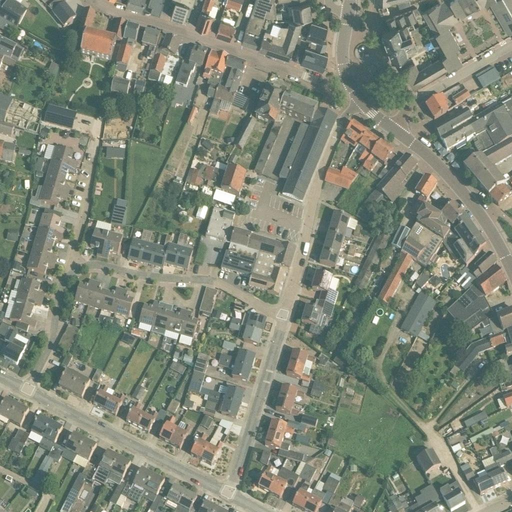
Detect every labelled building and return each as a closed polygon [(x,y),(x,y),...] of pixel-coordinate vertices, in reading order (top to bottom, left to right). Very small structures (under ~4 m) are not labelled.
[(15,4),(16,4),(13,2),(10,0),(9,0),(5,7),(0,3),(0,29),(11,35),(15,28),(17,29),(26,11),(15,4)] [(62,0),(57,0),(48,8),(53,13),(54,11),(64,3),(62,0)] [(117,0),(127,3),(126,4),(142,9),(142,8),(144,0),(117,0)] [(144,0),(142,8),(144,9),(145,7),(159,12),(161,8),(162,9),(164,2),(162,2),(162,0),(144,0)] [(172,0),(172,1),(176,2),(171,17),(185,22),(190,7),(193,8),(195,0),(172,0)] [(208,15),(212,0),(205,0),(196,28),(207,31),(212,16),(208,15)] [(277,19),(276,13),(273,0),(255,0),(241,42),(266,51),(277,19)] [(430,38),(436,48),(454,38),(448,27),(453,24),(452,21),(481,5),(477,0),(481,0),(485,6),(490,3),(495,0),(439,0),(441,3),(423,13),(435,35),(430,38)] [(511,0),(495,0),(490,3),(496,13),(511,4),(511,0)] [(76,17),(64,3),(54,11),(66,26),(76,17)] [(310,3),(288,6),(289,14),(293,14),(294,20),(312,18),(310,3)] [(381,6),(382,7),(379,8),(381,15),(384,14),(389,13),(386,4),(381,6)] [(502,24),(511,18),(511,4),(496,13),(502,24)] [(392,59),(408,53),(417,48),(410,29),(415,28),(413,21),(417,20),(413,9),(385,19),(389,29),(382,32),(392,59)] [(95,14),(86,11),(79,32),(86,34),(81,54),(111,62),(116,42),(122,43),(127,25),(117,22),(111,40),(88,34),(95,14)] [(235,26),(223,22),(225,14),(222,13),(215,34),(230,39),(235,26)] [(511,18),(502,24),(508,34),(511,31),(511,18)] [(304,31),(303,31),(306,22),(283,20),(277,19),(266,51),(294,60),(296,52),(298,48),(301,39),(302,35),(304,31)] [(303,31),(304,31),(302,35),(306,37),(312,39),(311,42),(316,44),(318,40),(323,41),(328,27),(311,22),(311,23),(306,22),(303,31)] [(134,45),(135,45),(140,30),(128,27),(116,69),(126,72),(134,45)] [(161,36),(146,32),(142,46),(153,49),(151,55),(149,54),(147,60),(153,61),(161,36)] [(166,60),(168,60),(170,55),(175,57),(180,44),(167,39),(162,37),(154,63),(151,73),(149,80),(158,83),(166,60)] [(454,38),(436,48),(441,58),(444,57),(455,51),(460,48),(454,38)] [(0,57),(3,58),(11,61),(17,47),(0,39),(0,57)] [(294,60),(294,59),(300,61),(300,62),(323,70),(328,54),(323,52),(327,43),(323,42),(323,41),(318,40),(316,44),(311,42),(310,47),(306,46),(303,54),(296,52),(294,60)] [(208,53),(200,50),(199,53),(194,51),(188,68),(187,72),(191,73),(192,74),(195,66),(202,69),(208,53)] [(455,51),(444,57),(450,68),(452,71),(463,65),(455,51)] [(229,60),(229,59),(211,54),(203,79),(210,81),(212,74),(213,75),(210,87),(211,87),(207,98),(214,100),(229,60)] [(444,57),(441,58),(426,67),(432,78),(450,68),(444,57)] [(246,66),(229,60),(214,100),(215,100),(210,114),(218,116),(222,103),(232,107),(236,96),(246,66)] [(432,78),(426,67),(419,71),(415,64),(404,70),(414,88),(432,78)] [(186,88),(191,73),(187,72),(188,68),(182,66),(175,84),(186,88)] [(483,90),(501,80),(498,76),(494,69),(492,67),(475,77),(476,79),(483,90)] [(503,86),(511,81),(511,74),(500,81),(503,86)] [(130,84),(117,81),(114,92),(127,95),(130,84)] [(146,85),(134,82),(131,92),(144,95),(146,85)] [(256,118),(274,126),(276,127),(276,125),(281,127),(281,126),(284,118),(284,117),(281,116),(283,114),(286,115),(292,101),(286,98),(287,96),(282,94),(282,95),(268,90),(256,118)] [(470,98),(466,91),(452,100),(457,107),(470,98)] [(13,100),(0,94),(0,121),(5,123),(13,100)] [(248,99),(243,110),(252,115),(260,100),(250,95),(248,99)] [(448,105),(442,97),(426,107),(434,121),(448,112),(446,107),(448,105)] [(511,118),(511,99),(501,106),(496,108),(483,116),(473,122),(440,141),(447,152),(466,141),(467,143),(471,140),(472,141),(486,133),(490,131),(504,123),(507,121),(511,118)] [(317,111),(292,101),(286,115),(308,124),(311,126),(317,111)] [(80,118),(49,110),(46,122),(77,130),(80,118)] [(192,127),(197,112),(192,110),(193,110),(188,126),(192,127)] [(302,204),(337,119),(317,111),(311,126),(308,124),(300,142),(304,144),(283,196),(302,204)] [(440,141),(473,122),(473,121),(467,113),(466,111),(452,119),(434,130),(440,141)] [(511,118),(507,121),(504,123),(490,131),(486,133),(472,141),(482,157),(498,148),(499,149),(511,141),(511,118)] [(256,124),(249,120),(234,147),(241,151),(256,124)] [(14,129),(0,124),(0,134),(11,138),(14,129)] [(366,134),(353,124),(342,139),(356,149),(358,147),(366,134)] [(282,127),(281,126),(281,127),(276,125),(276,127),(274,126),(255,173),(262,176),(282,127)] [(51,132),(45,128),(45,127),(41,126),(40,135),(46,139),(51,132)] [(359,175),(363,169),(380,144),(366,134),(358,147),(366,152),(359,161),(363,164),(357,173),(356,173),(359,175)] [(205,142),(202,146),(207,149),(211,144),(207,141),(205,142)] [(511,141),(499,149),(498,148),(482,157),(464,168),(489,197),(489,196),(510,182),(507,177),(501,182),(490,169),(511,156),(511,141)] [(16,147),(4,145),(4,144),(0,143),(0,161),(1,162),(1,161),(12,164),(16,147)] [(378,162),(384,166),(394,153),(380,144),(363,169),(359,175),(366,180),(370,174),(375,167),(378,162)] [(257,154),(245,148),(242,157),(254,162),(257,154)] [(76,170),(78,164),(71,162),(73,154),(56,149),(55,150),(52,149),(50,155),(54,156),(52,162),(76,170)] [(235,166),(238,159),(233,156),(229,163),(235,166)] [(383,183),(364,206),(363,207),(371,214),(378,205),(384,197),(385,198),(393,204),(404,191),(399,186),(417,166),(406,156),(391,174),(383,183)] [(65,181),(68,173),(74,175),(76,170),(52,162),(48,176),(65,181)] [(206,168),(201,164),(198,168),(203,172),(206,168)] [(208,168),(205,174),(205,175),(243,187),(246,176),(228,170),(227,174),(208,168)] [(357,176),(343,168),(341,175),(337,174),(333,185),(348,190),(357,176)] [(202,181),(203,181),(216,185),(215,189),(221,192),(239,198),(243,187),(205,175),(205,174),(190,169),(182,194),(197,199),(202,181)] [(329,170),(325,182),(333,185),(337,174),(329,170)] [(377,178),(383,183),(391,174),(384,170),(377,178)] [(48,176),(44,189),(68,196),(70,191),(63,189),(65,181),(48,176)] [(182,180),(177,178),(176,181),(175,180),(172,186),(181,190),(183,184),(181,183),(182,180)] [(427,202),(436,187),(437,185),(425,178),(414,195),(424,201),(422,204),(419,202),(416,207),(417,207),(412,215),(415,217),(414,218),(417,220),(423,208),(427,202)] [(511,180),(510,182),(489,196),(489,197),(498,207),(510,197),(509,196),(511,193),(511,180)] [(44,189),(39,188),(35,199),(31,198),(29,206),(38,208),(39,203),(57,208),(60,200),(67,202),(68,196),(44,189)] [(446,238),(448,241),(454,237),(449,231),(452,229),(465,217),(454,205),(441,215),(442,216),(440,218),(424,208),(427,202),(423,208),(417,220),(418,221),(413,230),(407,243),(404,251),(396,266),(377,303),(388,308),(412,261),(416,263),(425,269),(430,263),(434,256),(446,238)] [(115,208),(112,226),(125,229),(127,210),(115,208)] [(235,216),(214,209),(205,238),(230,245),(234,232),(231,231),(235,216)] [(382,220),(361,209),(356,218),(377,229),(382,220)] [(45,211),(44,216),(43,216),(39,230),(63,237),(65,231),(58,229),(61,221),(60,221),(62,216),(45,211)] [(334,215),(331,225),(347,229),(355,232),(361,233),(362,230),(356,228),(358,224),(350,220),(334,215)] [(454,237),(448,241),(453,249),(466,269),(474,261),(485,247),(465,217),(452,229),(449,231),(454,237)] [(329,235),(344,239),(347,229),(331,225),(331,224),(331,225),(329,235)] [(400,228),(391,247),(403,252),(410,233),(400,228)] [(35,243),(53,248),(55,241),(62,243),(63,237),(39,230),(35,243)] [(19,233),(9,231),(7,241),(18,243),(19,233)] [(95,231),(90,248),(98,250),(97,257),(102,259),(109,234),(95,231)] [(148,234),(143,232),(141,243),(133,241),(128,260),(139,264),(148,234)] [(263,240),(235,232),(234,232),(230,245),(231,246),(228,254),(256,262),(258,255),(263,240)] [(392,239),(381,233),(365,266),(354,288),(364,293),(392,239)] [(123,238),(109,234),(102,259),(108,260),(110,254),(118,256),(123,238)] [(148,234),(139,264),(151,267),(157,248),(149,246),(152,235),(148,234)] [(170,245),(164,265),(176,268),(184,237),(180,236),(177,235),(175,241),(179,242),(177,247),(170,245)] [(325,244),(341,249),(344,239),(329,235),(326,244),(325,244)] [(157,248),(151,267),(163,270),(164,265),(170,245),(171,238),(167,237),(164,250),(157,248)] [(184,237),(176,268),(188,271),(193,252),(185,250),(188,238),(184,237)] [(258,255),(256,262),(249,287),(268,293),(267,294),(279,297),(286,274),(285,274),(286,270),(289,271),(296,249),(282,245),(282,246),(263,240),(258,255)] [(53,248),(35,243),(31,257),(56,264),(57,258),(50,256),(53,248)] [(323,254),(338,259),(341,249),(325,244),(325,245),(326,245),(323,254)] [(338,259),(323,254),(320,264),(335,269),(338,259)] [(497,264),(489,255),(469,274),(466,269),(454,281),(466,292),(472,286),(497,264)] [(196,256),(194,264),(201,266),(203,258),(196,256)] [(439,260),(434,256),(430,263),(435,266),(439,260)] [(31,257),(27,270),(45,275),(47,267),(54,269),(56,264),(31,257)] [(13,271),(19,272),(22,273),(23,269),(20,268),(21,264),(15,263),(13,271)] [(511,312),(497,319),(496,317),(494,317),(484,299),(485,298),(506,283),(496,268),(470,290),(470,291),(447,313),(466,336),(482,324),(485,329),(489,327),(494,337),(511,329),(511,312)] [(319,303),(334,307),(338,294),(335,294),(339,282),(317,275),(312,290),(322,293),(319,303)] [(416,285),(422,290),(430,281),(424,276),(416,285)] [(38,294),(40,286),(23,281),(19,295),(43,302),(44,296),(38,294)] [(95,283),(90,281),(88,288),(80,286),(75,303),(89,307),(95,283)] [(99,291),(101,285),(95,283),(89,307),(102,311),(107,294),(99,291)] [(115,315),(122,291),(117,289),(115,296),(107,294),(102,311),(115,315)] [(218,292),(206,289),(205,295),(216,298),(218,292)] [(128,292),(122,291),(115,315),(129,319),(134,302),(126,299),(128,292)] [(417,340),(436,304),(422,292),(401,331),(417,340)] [(34,306),(41,307),(43,302),(19,295),(12,293),(8,306),(15,308),(32,313),(34,306)] [(216,298),(205,295),(203,301),(214,304),(216,298)] [(214,304),(203,301),(201,306),(213,310),(214,304)] [(160,304),(154,303),(152,309),(144,307),(139,325),(153,329),(160,304)] [(334,307),(319,303),(316,312),(307,309),(302,324),(311,327),(309,334),(321,337),(324,326),(322,325),(324,317),(330,319),(334,307)] [(167,333),(171,315),(164,313),(166,306),(160,304),(153,329),(167,333)] [(213,310),(201,306),(199,312),(211,316),(213,310)] [(236,306),(234,312),(244,315),(246,309),(236,306)] [(15,308),(14,311),(11,321),(11,322),(35,329),(36,323),(30,321),(32,313),(15,308)] [(187,312),(181,311),(179,317),(171,315),(167,333),(180,337),(187,312)] [(198,323),(190,321),(192,314),(187,312),(180,337),(193,341),(198,323)] [(214,312),(212,319),(219,321),(221,314),(214,312)] [(113,320),(105,317),(103,323),(112,326),(113,320)] [(249,325),(233,320),(232,325),(262,334),(265,322),(266,322),(251,317),(251,318),(249,325)] [(9,328),(2,324),(0,327),(0,336),(4,339),(9,328)] [(262,334),(232,325),(230,331),(245,335),(243,342),(258,347),(258,346),(262,334)] [(66,332),(77,337),(80,332),(69,326),(66,332)] [(479,356),(478,355),(493,349),(504,345),(502,340),(508,337),(511,349),(504,351),(506,357),(511,355),(511,329),(494,337),(489,340),(489,339),(471,346),(454,368),(450,374),(455,378),(460,371),(463,374),(479,356)] [(15,341),(17,335),(10,332),(5,342),(12,345),(4,359),(17,366),(23,354),(23,353),(26,347),(15,341)] [(58,348),(69,353),(74,343),(77,337),(66,332),(64,337),(58,348)] [(347,332),(337,351),(344,355),(355,336),(347,332)] [(429,339),(420,334),(418,338),(427,343),(429,339)] [(236,347),(224,343),(222,350),(234,353),(236,347)] [(290,365),(305,369),(307,362),(315,364),(316,360),(293,353),(290,365)] [(254,359),(255,359),(255,358),(240,354),(236,367),(251,371),(254,359)] [(193,373),(194,373),(205,377),(208,364),(206,364),(208,358),(199,355),(193,373)] [(73,359),(67,356),(62,366),(68,369),(73,359)] [(329,361),(321,356),(317,361),(320,362),(318,366),(324,368),(329,361)] [(193,358),(187,357),(185,363),(191,365),(193,358)] [(334,362),(343,369),(347,364),(338,357),(334,362)] [(251,371),(236,367),(230,365),(221,362),(219,367),(228,370),(234,372),(232,379),(247,383),(251,371)] [(506,362),(492,365),(495,376),(509,372),(506,362)] [(175,372),(176,373),(179,366),(179,365),(174,363),(170,370),(171,370),(175,372)] [(305,369),(290,365),(286,377),(309,383),(310,379),(302,377),(305,369)] [(511,381),(511,366),(509,368),(511,375),(497,381),(499,387),(511,381)] [(103,374),(98,371),(92,381),(98,384),(103,374)] [(70,394),(79,378),(67,372),(59,388),(70,394)] [(188,392),(199,395),(205,377),(194,373),(188,392)] [(90,384),(79,378),(70,394),(82,400),(90,384)] [(511,381),(499,387),(501,392),(507,390),(507,391),(511,388),(511,381)] [(312,390),(322,393),(324,394),(326,388),(324,387),(324,386),(315,383),(312,390)] [(105,411),(111,399),(105,396),(108,389),(103,387),(94,406),(105,411)] [(145,391),(139,387),(132,398),(139,402),(145,391)] [(279,400),(294,404),(296,397),(304,399),(305,395),(283,388),(279,400)] [(220,401),(225,403),(240,407),(243,395),(244,395),(229,390),(227,397),(210,392),(210,393),(209,398),(220,401)] [(311,396),(321,400),(322,393),(312,390),(311,396)] [(126,398),(120,396),(117,402),(111,399),(105,411),(116,417),(126,398)] [(511,396),(503,400),(507,410),(511,407),(511,396)] [(220,401),(209,398),(208,402),(207,403),(218,406),(220,401)] [(276,412),(297,418),(298,418),(300,414),(292,412),(294,404),(279,400),(276,412)] [(0,418),(9,423),(9,422),(17,407),(6,401),(2,408),(0,407),(0,418)] [(192,401),(185,404),(188,410),(195,408),(192,401)] [(180,406),(172,402),(167,412),(174,416),(180,406)] [(240,407),(225,403),(224,408),(222,415),(236,420),(236,419),(240,407)] [(144,416),(138,413),(141,407),(136,404),(127,423),(138,428),(144,416)] [(9,422),(9,423),(21,429),(21,428),(29,413),(17,407),(9,422)] [(203,415),(206,416),(214,418),(215,413),(205,410),(203,415)] [(144,416),(138,428),(149,434),(159,416),(153,413),(150,419),(144,416)] [(32,434),(31,434),(43,440),(51,424),(40,418),(32,434)] [(171,428),(175,421),(171,418),(159,440),(170,445),(178,431),(171,428)] [(213,421),(212,421),(206,418),(205,418),(200,427),(208,431),(213,421)] [(311,421),(301,418),(299,425),(309,427),(311,421)] [(467,429),(476,425),(473,419),(464,424),(467,429)] [(233,425),(222,422),(219,427),(226,431),(224,436),(227,437),(233,425)] [(269,435),(284,440),(285,434),(293,437),(294,433),(295,430),(272,423),(269,435)] [(40,446),(39,448),(50,454),(51,452),(53,449),(58,451),(59,451),(60,448),(55,446),(63,430),(51,424),(43,440),(40,446)] [(307,428),(307,427),(301,425),(299,425),(297,431),(297,432),(305,434),(307,428)] [(192,429),(187,427),(183,434),(178,431),(170,445),(180,451),(192,429)] [(493,434),(494,433),(493,431),(492,429),(469,441),(471,445),(493,434)] [(14,440),(8,450),(14,453),(15,453),(19,444),(25,434),(20,431),(15,440),(14,440)] [(19,444),(15,453),(20,456),(28,440),(30,437),(25,434),(19,444)] [(203,444),(206,437),(202,435),(191,456),(201,461),(209,447),(203,444)] [(269,435),(265,447),(280,451),(288,454),(290,447),(282,445),(284,440),(269,435)] [(65,451),(65,452),(77,458),(77,457),(85,442),(85,441),(74,436),(66,450),(66,451),(65,451)] [(309,441),(297,437),(295,442),(307,446),(309,441)] [(85,442),(77,457),(89,463),(97,448),(85,442)] [(209,447),(201,461),(212,467),(223,446),(218,443),(214,450),(209,447)] [(59,451),(54,461),(59,464),(62,458),(64,454),(65,452),(65,451),(66,451),(61,448),(60,448),(59,451)] [(488,479),(494,490),(507,484),(500,468),(506,466),(501,456),(499,453),(497,448),(490,452),(493,458),(481,463),(485,471),(488,479)] [(50,454),(48,458),(54,461),(59,451),(58,451),(53,449),(51,452),(50,454)] [(432,452),(416,461),(425,476),(441,467),(432,452)] [(108,453),(99,469),(111,475),(118,461),(119,459),(108,453)] [(263,453),(260,464),(267,468),(271,455),(263,453)] [(288,460),(302,464),(304,457),(290,453),(288,460)] [(511,460),(511,461),(508,453),(506,454),(501,456),(506,466),(511,463),(511,467),(511,460)] [(313,460),(304,457),(302,464),(306,465),(313,460)] [(111,475),(108,480),(109,480),(108,481),(119,486),(110,504),(116,507),(122,497),(127,486),(121,484),(122,483),(131,465),(119,459),(118,461),(111,475)] [(80,476),(68,499),(75,503),(85,484),(93,469),(87,466),(85,471),(82,476),(80,476)] [(316,472),(305,466),(305,467),(299,478),(299,479),(310,484),(316,472)] [(488,479),(480,482),(477,475),(474,476),(468,466),(461,470),(467,484),(473,481),(480,496),(494,490),(488,479)] [(70,467),(56,501),(64,505),(78,471),(70,467)] [(280,473),(274,470),(269,468),(258,488),(269,494),(276,480),(280,473)] [(93,469),(85,484),(92,488),(95,482),(93,481),(98,471),(93,469)] [(299,479),(299,478),(295,476),(282,469),(280,473),(276,480),(269,494),(280,500),(287,487),(293,490),(299,479)] [(142,471),(133,487),(144,492),(153,477),(142,471)] [(39,472),(34,482),(41,486),(46,475),(39,472)] [(144,492),(141,498),(153,504),(150,511),(149,511),(155,511),(162,500),(157,497),(158,497),(165,483),(153,477),(144,492)] [(339,485),(329,479),(322,492),(333,497),(339,485)] [(310,498),(306,496),(310,488),(304,485),(293,506),(303,511),(310,498)] [(122,497),(127,500),(132,489),(127,486),(122,497)] [(432,487),(419,494),(424,502),(417,506),(420,511),(438,511),(433,503),(438,499),(432,487)] [(162,511),(165,507),(173,511),(175,511),(178,508),(185,493),(175,488),(173,490),(169,488),(163,500),(162,500),(155,511),(162,511)] [(458,493),(452,496),(448,489),(440,494),(444,501),(450,511),(451,511),(465,505),(458,493)] [(195,511),(197,509),(193,507),(197,499),(185,493),(178,508),(175,511),(195,511)] [(317,511),(325,497),(320,495),(317,502),(310,498),(303,511),(317,511)] [(350,511),(351,510),(341,505),(343,501),(334,496),(328,507),(336,511),(350,511)] [(365,501),(358,497),(353,507),(360,510),(365,501)] [(420,511),(417,506),(405,511),(404,511),(398,500),(392,504),(394,507),(397,511),(420,511)]
